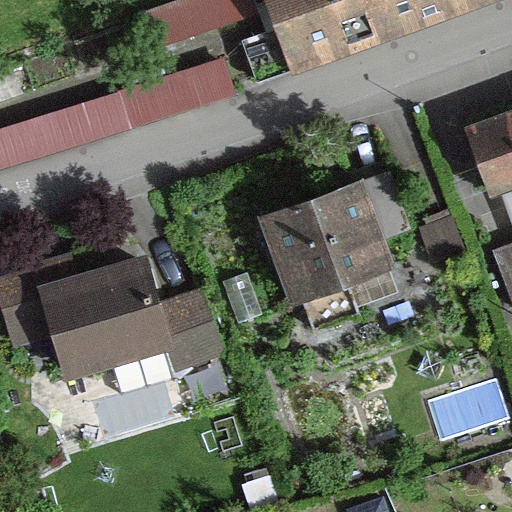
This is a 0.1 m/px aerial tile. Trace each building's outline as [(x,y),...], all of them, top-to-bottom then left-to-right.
[(202,0),(211,26),(271,5),(279,28),(239,42),(253,82),(477,0),(202,0)] [(0,166),(17,161),(231,97),(216,58),(0,134),(0,166)] [(487,192),(511,182),(511,114),(465,132),(487,192)] [(404,229),(384,173),(265,216),(296,300),(298,299),(309,331),(356,314),(344,282),(381,268),(371,241),(404,229)] [(511,245),(490,254),(510,309),(511,308),(511,245)] [(218,352),(196,292),(152,309),(139,264),(72,284),(66,264),(0,283),(0,303),(5,323),(47,311),(64,371),(172,340),(185,364),(218,352)]
